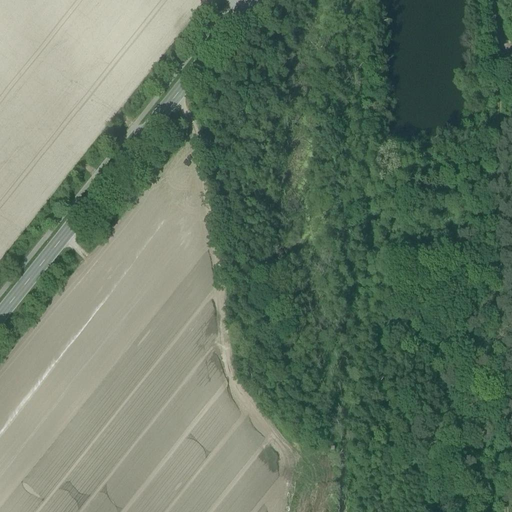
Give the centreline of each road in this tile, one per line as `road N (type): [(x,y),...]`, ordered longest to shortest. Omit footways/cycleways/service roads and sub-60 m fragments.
road 1 (track): [(504,511),(493,0)]
road 2 (primary): [(0,315),(253,0)]
